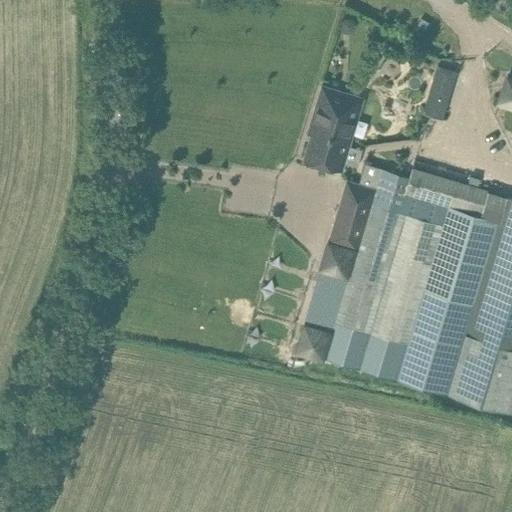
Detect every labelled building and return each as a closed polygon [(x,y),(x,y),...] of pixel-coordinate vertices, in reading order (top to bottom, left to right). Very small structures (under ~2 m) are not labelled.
[(444,114),(457,72),(437,66),(424,107),(444,114)] [(511,77),(507,76),(499,101),(511,105),(511,77)] [(311,133),(304,159),(341,170),(352,134),(348,133),(353,117),(357,119),(363,97),(322,85),(307,132),(311,133)] [(479,216),(487,190),(412,167),(404,194),(479,216)] [(375,188),(347,180),(329,240),(357,248),(333,322),(407,344),(443,225),(370,204),(375,188)] [(511,412),(511,408),(511,197),(507,196),(447,393),(511,412)]
